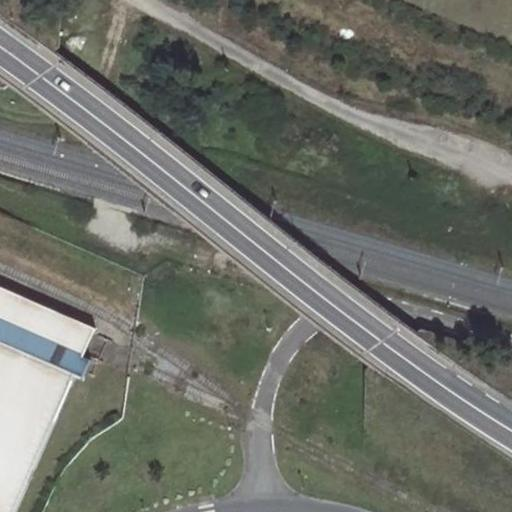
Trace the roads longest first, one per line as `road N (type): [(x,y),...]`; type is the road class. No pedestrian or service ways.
road 1 (primary): [(0,50),(395,349),(511,426)]
road 2 (track): [(139,0),(363,121),(511,190)]
road 3 (unclassified): [(511,341),(353,304),(302,331),(273,365),(259,417),(263,511)]
